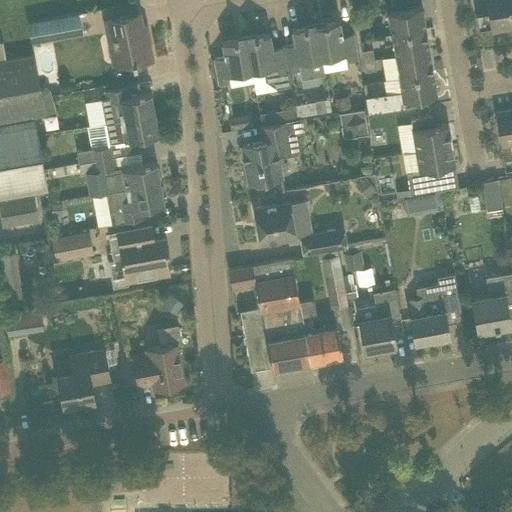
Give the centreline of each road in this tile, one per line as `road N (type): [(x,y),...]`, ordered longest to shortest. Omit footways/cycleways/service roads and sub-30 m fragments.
road 1 (residential): [(191,7),(177,33),(197,249),(211,277)]
road 2 (residential): [(211,277),(217,243),(208,107),(191,7)]
road 3 (residential): [(266,401),(511,358)]
road 4 (residential): [(0,450),(225,409)]
road 5 (tertiary): [(409,511),(468,443),(511,411)]
road 6 (residential): [(211,277),(225,409)]
road 7 (residential): [(333,511),(289,453),(266,401)]
